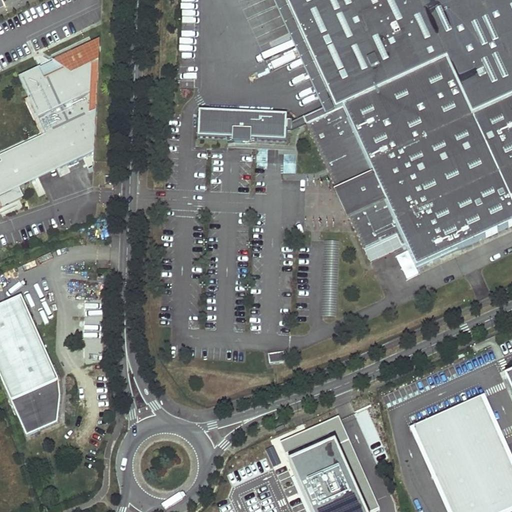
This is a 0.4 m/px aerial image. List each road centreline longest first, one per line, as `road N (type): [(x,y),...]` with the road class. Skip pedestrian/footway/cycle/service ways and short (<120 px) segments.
road 1 (unclassified): [(138,0),(127,359)]
road 2 (tertiary): [(256,418),(511,308)]
